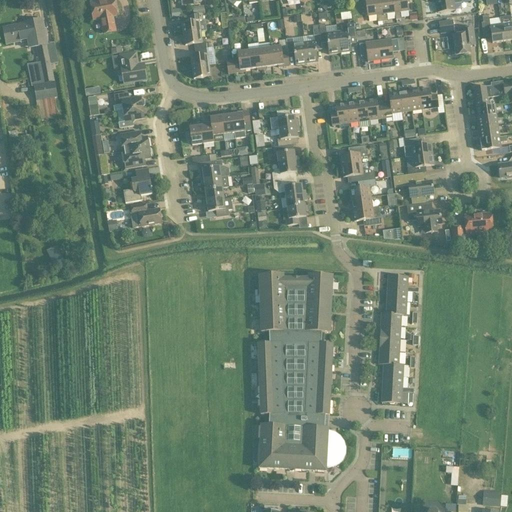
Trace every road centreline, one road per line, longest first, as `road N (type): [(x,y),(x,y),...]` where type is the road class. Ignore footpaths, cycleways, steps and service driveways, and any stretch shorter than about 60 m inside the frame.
road 1 (residential): [(365,426),(354,399),(357,276),(335,244),(305,87)]
road 2 (residential): [(470,279),(461,432),(365,426)]
road 3 (residential): [(305,87),(456,76)]
road 4 (residential): [(175,217),(159,125),(178,90)]
road 5 (residential): [(178,90),(231,98),(305,87)]
